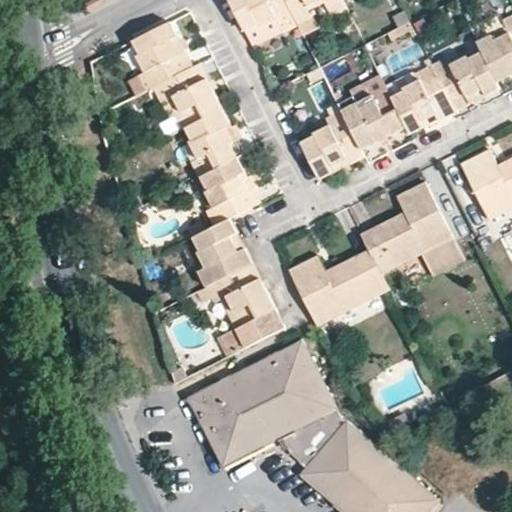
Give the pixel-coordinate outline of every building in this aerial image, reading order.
[(286,0),(229,0),(246,32),(258,26),(259,28),(276,20),(284,34),(300,26),(286,0)] [(286,0),(300,26),(305,35),(320,28),(311,11),(332,0),(286,0)] [(478,44),(482,53),(498,83),(511,75),(511,18),(504,23),(507,29),(478,44)] [(173,23),(135,42),(141,54),(137,57),(146,74),(141,77),(148,92),(154,89),(195,68),(183,45),(173,23)] [(448,60),(432,67),(456,113),(473,104),(501,90),(498,83),(482,53),(471,60),(469,57),(452,65),(448,60)] [(195,68),(154,89),(170,120),(177,117),(183,131),(186,129),(223,111),(212,87),(201,65),(195,68)] [(391,99),(407,128),(410,136),(431,126),(456,113),(432,67),(418,75),(421,80),(404,89),(405,93),(391,99)] [(343,112),(363,151),(379,143),(407,128),(391,99),(387,90),(358,104),(355,98),(340,106),(343,112)] [(202,178),(239,159),(246,155),(234,131),(223,111),(186,129),(194,143),(191,144),(200,160),(195,163),(202,178)] [(316,138),(302,144),(321,181),(346,169),(367,158),(363,151),(343,112),(328,119),(331,126),(314,135),(316,138)] [(488,146),(461,160),(490,222),(511,210),(511,154),(497,162),(488,146)] [(232,219),(261,204),(249,179),(239,159),(202,178),(210,195),(208,196),(215,208),(208,212),(216,227),(232,219)] [(467,263),(427,184),(398,199),(406,214),(401,216),(363,236),(371,252),(382,275),(422,255),(434,279),(467,263)] [(242,240),(232,219),(216,227),(194,238),(201,252),(198,253),(206,270),(199,273),(207,289),(255,265),(242,240)] [(320,258),(291,272),(312,316),(318,328),(391,291),(382,275),(371,252),(333,271),(328,273),(320,258)] [(267,289),(255,265),(207,289),(198,294),(202,305),(213,300),(215,304),(222,301),(230,317),(237,315),(243,327),(237,331),(246,350),(287,329),(278,310),(267,289)] [(237,331),(243,327),(237,315),(230,317),(237,331)] [(246,350),(237,331),(220,339),(229,358),(246,350)] [(309,469),(359,511),(430,511),(440,501),(342,417),(303,343),(192,400),(225,467),(274,443),(284,438),(291,453),(309,469)] [(345,511),(359,511),(309,469),(303,475),(345,511)]
